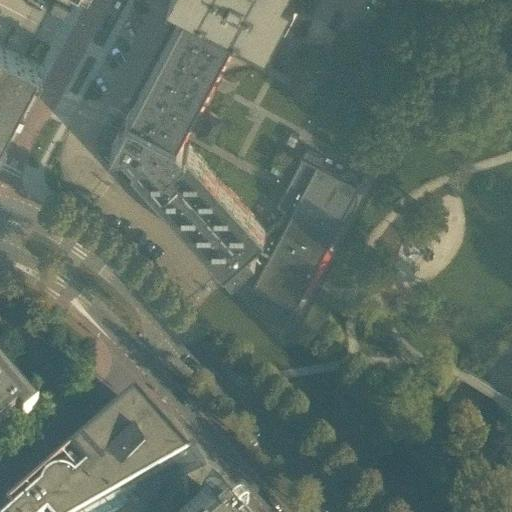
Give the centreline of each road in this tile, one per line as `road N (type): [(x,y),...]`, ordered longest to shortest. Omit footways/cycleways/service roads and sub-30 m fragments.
road 1 (residential): [(3,209),(101,0)]
road 2 (tertiary): [(324,511),(173,342)]
road 3 (tertiary): [(173,342),(127,289),(45,227),(3,209)]
road 4 (tertiary): [(146,367),(276,511)]
road 5 (unclassified): [(0,493),(146,367)]
road 6 (tertiary): [(0,250),(87,305),(146,367)]
